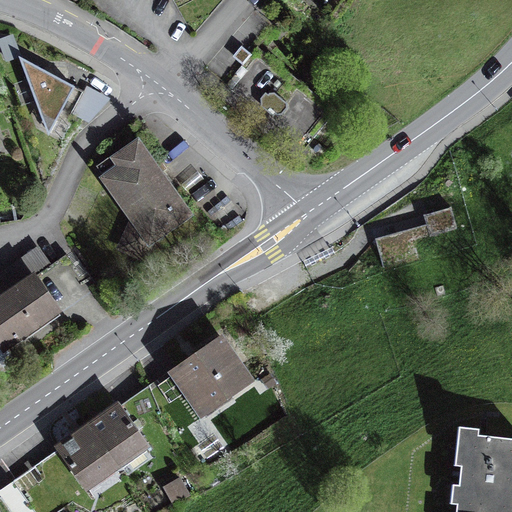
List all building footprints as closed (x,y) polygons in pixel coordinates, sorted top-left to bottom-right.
[(15,34),(1,39),(8,61),(22,57),(15,34)] [(336,110),(257,46),(226,84),(305,148),(336,110)] [(74,87),(20,58),(40,115),(55,122),(74,87)] [(100,119),(108,93),(83,85),(75,111),(100,119)] [(137,145),(101,171),(135,219),(123,247),(142,255),(150,239),(187,214),(137,145)] [(417,257),(420,266),(445,259),(438,233),(457,228),(451,207),(423,214),(426,224),(375,239),(383,267),(417,257)] [(0,343),(3,349),(90,288),(66,254),(0,299),(0,343)] [(173,373),(199,411),(228,390),(232,396),(252,382),(223,340),(173,373)] [(149,386),(120,406),(137,431),(161,413),(149,386)] [(106,415),(89,428),(116,466),(147,444),(137,431),(120,406),(106,415)] [(85,488),(116,466),(89,428),(75,437),(58,449),(85,488)] [(511,511),(511,438),(465,433),(456,511),(511,511)] [(47,458),(34,467),(51,491),(64,482),(47,458)] [(30,470),(16,479),(33,503),(47,494),(30,470)]
